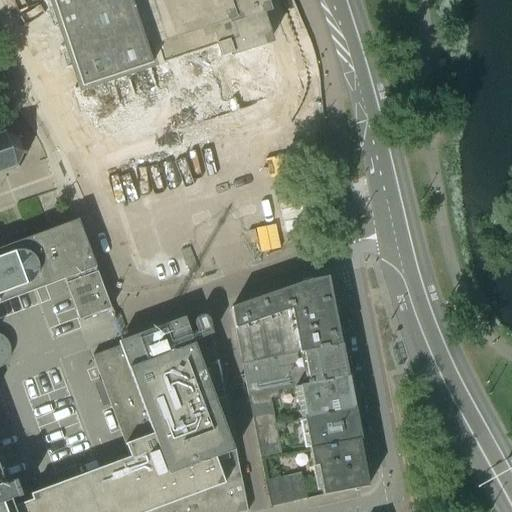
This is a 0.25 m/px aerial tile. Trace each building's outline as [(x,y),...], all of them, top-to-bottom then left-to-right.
[(110,113),(123,151),(208,123),(213,137),(226,133),(223,126),(240,120),(272,110),(269,102),(290,95),(296,90),(299,85),(299,76),(292,56),(285,35),(283,36),(270,0),(37,0),(39,2),(44,0),(79,106),(105,98),(105,97),(114,93),(120,110),(116,111),(110,113)] [(2,130),(2,134),(0,134),(0,173),(15,168),(18,170),(20,168),(18,166),(22,156),(26,156),(26,154),(23,153),(19,141),(21,138),(19,137),(18,139),(5,133),(5,131),(2,130)] [(16,498),(14,492),(13,490),(11,484),(5,486),(0,472),(0,367),(3,366),(6,363),(8,359),(9,355),(9,351),(8,346),(6,342),(3,338),(0,336),(0,283),(56,262),(63,280),(65,285),(78,321),(110,310),(96,273),(94,269),(95,269),(78,222),(48,233),(0,251),(0,511),(247,511),(236,458),(224,399),(217,362),(212,337),(211,337),(211,335),(212,335),(209,321),(208,320),(206,318),(204,317),(201,316),(199,317),(197,317),(196,318),(195,320),(194,321),(194,322),(194,323),(194,324),(194,326),(196,333),(190,335),(185,322),(124,345),(115,348),(114,346),(105,350),(106,352),(91,357),(117,425),(129,459),(30,496),(32,501),(25,503),(13,508),(10,500),(16,498)] [(340,346),(327,278),(311,281),(302,283),(230,309),(234,330),(235,330),(241,364),(340,345),(340,346)] [(340,345),(241,364),(248,397),(269,392),(277,391),(298,387),(346,377),(340,346),(340,345)] [(303,419),(352,409),(346,377),(298,387),(304,418),(303,418),(303,419)] [(277,391),(269,392),(270,399),(279,398),(277,391)] [(248,397),(250,408),(271,403),(270,399),(269,392),(248,397)] [(273,414),(271,403),(250,408),(252,418),(273,414)] [(308,450),(309,450),(358,440),(352,409),(303,419),(309,449),(308,450)] [(252,418),(254,428),(275,424),(273,414),(252,418)] [(284,423),(275,424),(277,431),(285,430),(284,423)] [(254,428),(256,439),(277,435),(277,431),(275,424),(254,428)] [(279,445),(277,435),(256,439),(258,449),(279,445)] [(367,487),(358,440),(309,450),(312,468),(316,467),(322,496),(367,487)] [(258,449),(260,460),(281,456),(279,445),(258,449)] [(301,473),(264,482),(270,509),(272,508),(272,507),(306,499),(306,500),(307,500),(301,473)]
